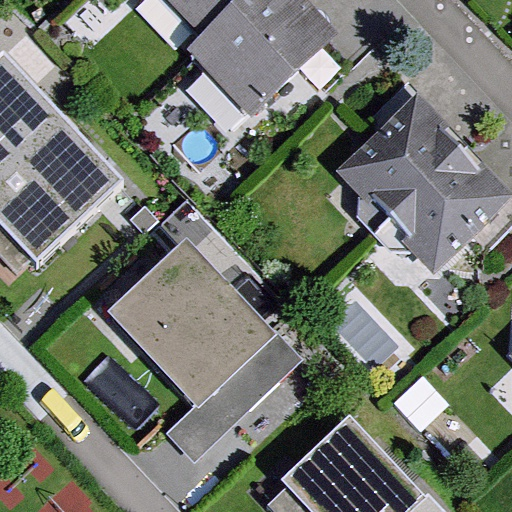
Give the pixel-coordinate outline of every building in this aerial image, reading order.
[(247,0),(118,0),(178,70),(247,0)] [(247,0),(178,70),(150,98),(207,154),(321,38),(283,0),(247,0)] [(0,190),(60,134),(6,76),(0,81),(0,190)] [(360,236),(457,148),(406,92),(309,180),(360,236)] [(0,219),(40,262),(115,193),(60,134),(0,190),(0,219)] [(504,201),(457,148),(360,236),(407,288),(504,201)] [(301,361),(184,241),(107,315),(197,407),(169,433),(197,461),(301,361)] [(511,342),(486,365),(511,394),(511,342)] [(439,511),(350,417),(282,481),(311,511),(439,511)]
